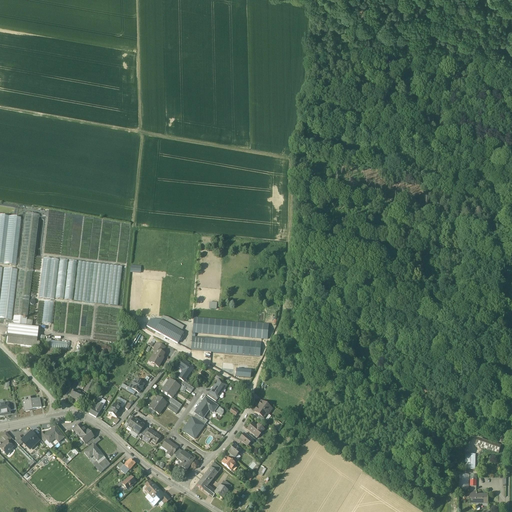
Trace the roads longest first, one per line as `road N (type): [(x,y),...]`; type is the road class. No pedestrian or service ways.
road 1 (track): [(0,108),(292,160)]
road 2 (track): [(300,114),(284,301),(254,391)]
